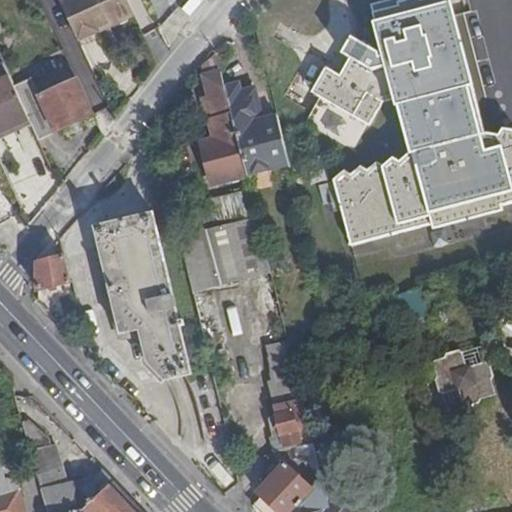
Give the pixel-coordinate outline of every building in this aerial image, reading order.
[(136,12),(130,0),(63,0),(59,2),(78,40),(99,30),(97,26),(111,20),(118,21),(136,12)] [(330,185),(347,251),(511,207),(511,141),(511,138),(499,136),(498,141),(485,138),(480,141),(440,1),(419,7),(366,22),(374,54),(369,67),(352,61),(338,98),(323,93),(314,120),(360,133),(370,106),(357,102),(364,81),(381,77),(404,160),(399,161),(390,169),(385,165),(374,173),(368,168),(358,178),(352,174),(343,181),(338,178),(330,185)] [(0,55),(0,56),(1,58),(20,99),(22,103),(29,119),(38,139),(94,115),(78,78),(48,91),(46,86),(51,84),(32,40),(27,42),(12,9),(0,14),(0,55)] [(221,72),(217,57),(202,60),(206,76),(221,72)] [(0,132),(29,119),(22,103),(20,99),(1,58),(0,58),(0,132)] [(216,184),(246,177),(224,86),(221,72),(206,76),(212,100),(203,102),(208,120),(212,119),(217,139),(205,142),(216,184)] [(237,83),(224,86),(246,177),(292,165),(280,116),(263,120),(254,89),(239,92),(237,83)] [(219,195),(225,217),(255,211),(249,188),(219,195)] [(225,219),(255,212),(255,211),(225,217),(225,219)] [(152,212),(93,225),(118,327),(137,323),(145,357),(163,377),(191,370),(152,212)] [(271,272),(256,216),(179,235),(192,292),(271,272)] [(37,260),(40,288),(72,282),(65,255),(37,260)] [(403,324),(430,316),(421,287),(394,295),(403,324)] [(300,394),(283,332),(258,339),(263,368),(261,368),(266,401),(300,394)] [(448,356),(443,357),(459,406),(461,405),(466,407),(481,403),(481,399),(494,395),(489,380),(491,378),(487,363),(484,363),(479,348),(468,351),(464,347),(448,352),(448,356)] [(447,410),(459,406),(443,357),(433,360),(437,377),(434,379),(439,393),(443,396),(447,410)] [(294,434),(296,442),(310,439),(300,394),(266,401),(275,438),(294,434)] [(29,424),(25,425),(38,473),(48,511),(135,511),(112,487),(88,510),(89,511),(82,511),(74,481),(69,481),(58,444),(51,446),(50,441),(29,424)] [(290,511),(298,508),(329,502),(322,470),(318,456),(314,438),(310,439),(296,442),(287,444),(291,455),(301,453),(305,459),(317,478),(311,484),(283,459),(278,464),(275,461),(270,466),(273,469),(256,486),(259,491),(257,494),(260,507),(264,511),(290,511)] [(343,450),(318,456),(322,470),(347,464),(343,450)] [(347,464),(322,470),(329,502),(330,505),(298,511),(348,511),(349,511),(359,510),(352,482),(347,464)] [(3,466),(0,466),(0,511),(26,511),(18,480),(8,483),(3,466)] [(359,511),(362,511),(379,508),(371,478),(352,482),(359,510),(359,511)]
